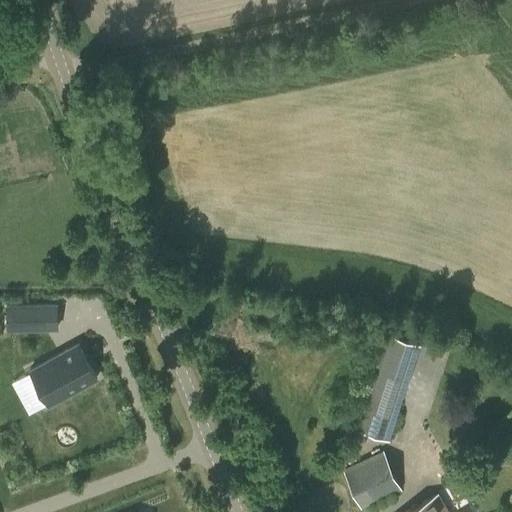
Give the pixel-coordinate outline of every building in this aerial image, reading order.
[(57,328),(56,304),(6,305),(7,329),(57,328)] [(389,439),(421,343),(392,334),(360,430),(389,439)] [(97,377),(78,343),(29,370),(30,371),(32,370),(50,401),(47,403),(47,404),(97,377)] [(361,508),(402,490),(384,451),(344,469),(361,508)] [(465,511),(464,510),(461,511),(449,511),(438,492),(403,511),(465,511)]
